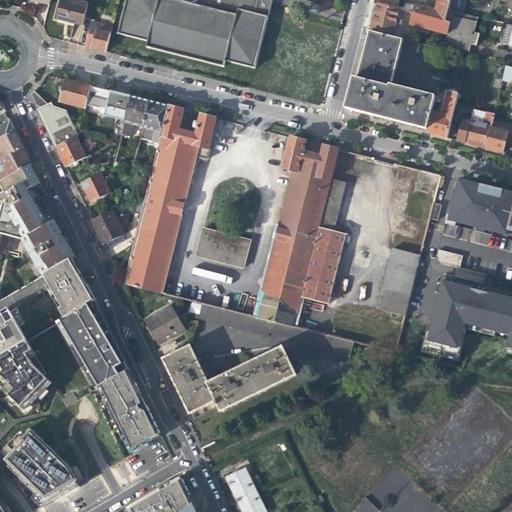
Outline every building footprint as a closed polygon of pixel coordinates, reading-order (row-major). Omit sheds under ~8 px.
[(63,20),(72,23),(78,2),(71,0),(62,0),(58,19),(63,20)] [(126,0),(118,34),(147,42),(146,48),(223,68),(225,62),(250,68),(254,69),(267,17),(271,0),(126,0)] [(377,0),(376,5),(412,14),(414,6),(405,3),(403,8),(397,6),(398,0),(377,0)] [(434,11),(414,6),(412,14),(444,22),(447,10),(449,0),(437,0),(436,2),(434,11)] [(449,0),(447,10),(453,11),(462,14),(464,0),(449,0)] [(88,4),(78,2),(72,23),(83,25),(88,4)] [(369,33),(372,34),(391,39),(391,38),(398,14),(400,15),(400,18),(408,20),(406,25),(446,35),(449,23),(444,22),(412,14),(376,5),(372,21),(369,33)] [(478,17),(462,14),(453,11),(449,23),(446,35),(442,51),(467,57),(471,45),(476,46),(479,34),(474,33),(478,17)] [(92,49),(106,52),(110,35),(97,32),(99,25),(91,23),(85,47),(92,49)] [(511,26),(505,24),(500,44),(511,46),(511,26)] [(112,28),(99,25),(97,32),(110,35),(112,28)] [(402,122),(427,128),(431,113),(435,99),(390,88),(402,41),(391,38),(391,39),(372,34),(370,42),(360,81),(355,80),(348,111),(361,115),(373,118),(374,115),(378,116),(402,122)] [(511,68),(504,66),(501,80),(511,82),(511,68)] [(438,115),(431,113),(427,128),(426,134),(433,136),(445,139),(461,80),(452,78),(444,109),(441,108),(439,110),(438,115)] [(85,109),(91,86),(77,83),(65,79),(64,82),(62,82),(59,91),(61,92),(59,102),(85,109)] [(104,117),(124,121),(130,96),(113,92),(103,89),(100,104),(106,110),(104,117)] [(44,124),(55,147),(76,138),(76,137),(70,123),(64,111),(46,104),(35,91),(29,95),(35,106),(40,107),(38,112),(44,124)] [(132,125),(143,127),(150,101),(141,99),(130,96),(124,121),(120,139),(125,140),(127,135),(129,136),(132,125)] [(149,141),(159,144),(169,106),(158,103),(150,101),(143,127),(152,130),(149,141)] [(0,138),(14,130),(10,121),(0,126),(0,113),(5,110),(2,104),(0,104),(0,138)] [(331,180),(339,149),(291,137),(286,156),(280,180),(290,182),(262,297),(167,273),(196,158),(206,161),(208,159),(210,151),(209,149),(208,149),(211,138),(214,139),(215,136),(216,130),(213,130),(216,118),(201,114),(199,124),(196,123),(194,124),(193,128),(194,129),(197,130),(195,135),(187,133),(178,131),(183,110),(169,106),(159,144),(124,285),(202,305),(294,328),(301,299),(328,306),(345,238),(345,235),(333,232),(345,183),(331,180)] [(470,145),(483,149),(488,129),(490,123),(492,115),(473,110),(469,124),(461,121),(455,142),(470,145)] [(82,125),(70,123),(76,137),(80,136),(82,125)] [(507,133),(488,129),(483,149),(494,151),(502,153),(507,133)] [(0,138),(0,150),(5,159),(23,149),(14,130),(0,138)] [(86,158),(76,138),(55,147),(59,156),(65,168),(86,158)] [(0,161),(0,180),(1,182),(31,164),(23,149),(5,159),(0,161)] [(0,184),(1,186),(5,194),(36,176),(33,169),(31,164),(1,182),(0,182),(0,184)] [(430,214),(440,175),(411,168),(409,179),(414,180),(410,197),(405,195),(402,208),(430,214)] [(107,172),(82,184),(87,196),(91,203),(110,194),(105,184),(112,181),(107,172)] [(34,186),(40,183),(36,176),(5,194),(0,196),(0,197),(3,202),(10,216),(35,201),(41,198),(34,186)] [(481,185),(459,180),(449,220),(508,235),(509,231),(511,231),(511,193),(488,187),(487,191),(480,189),(481,185)] [(38,207),(35,201),(10,216),(3,202),(0,211),(0,233),(2,234),(16,238),(18,230),(16,226),(41,212),(38,207)] [(438,219),(441,204),(434,203),(431,218),(438,219)] [(112,211),(91,221),(98,236),(103,245),(124,235),(112,211)] [(73,259),(76,257),(63,235),(51,215),(41,212),(16,226),(18,230),(16,238),(21,239),(42,277),(44,276),(53,270),(73,259)] [(203,229),(197,255),(243,267),(250,240),(203,229)] [(378,310),(389,313),(406,317),(421,255),(393,249),(378,310)] [(460,267),(463,256),(439,250),(436,261),(460,267)] [(95,301),(96,300),(85,275),(79,263),(76,257),(44,276),(47,280),(60,303),(58,305),(65,318),(95,301)] [(511,300),(476,291),(444,283),(427,349),(457,356),(465,324),(496,332),(497,328),(511,331),(511,332),(508,348),(511,349),(511,300)] [(127,370),(130,368),(125,360),(102,311),(100,312),(95,301),(65,318),(59,321),(60,323),(62,321),(100,386),(127,370)] [(191,303),(190,312),(199,314),(200,304),(191,303)] [(348,358),(353,343),(329,337),(294,328),(202,305),(198,320),(267,337),(268,332),(299,340),(298,345),(348,358)] [(161,344),(185,330),(170,306),(146,320),(149,326),(157,338),(161,344)] [(0,317),(11,312),(9,309),(0,313),(0,317)] [(0,355),(27,340),(11,312),(0,317),(0,355)] [(98,387),(100,386),(62,321),(60,323),(59,321),(58,322),(96,388),(98,387)] [(0,374),(8,382),(2,388),(24,410),(38,396),(47,387),(39,380),(45,375),(47,373),(27,340),(0,355),(0,364),(3,370),(0,373),(0,374)] [(171,376),(190,414),(216,401),(221,412),(297,376),(283,347),(267,355),(266,354),(263,355),(259,357),(260,359),(232,372),(231,370),(227,372),(224,374),(225,376),(208,384),(205,377),(207,375),(206,372),(204,369),(202,370),(193,351),(190,347),(163,359),(165,363),(171,376)] [(397,363),(382,370),(388,381),(403,374),(397,363)] [(134,383),(136,382),(130,368),(127,370),(134,383)] [(98,387),(124,440),(127,439),(133,452),(148,443),(146,440),(160,432),(143,397),(140,398),(139,395),(142,393),(136,382),(134,383),(127,370),(100,386),(98,387)] [(39,380),(47,387),(52,382),(45,375),(39,380)] [(48,449),(32,434),(30,432),(24,439),(19,434),(8,445),(15,452),(11,456),(8,460),(11,462),(24,474),(20,478),(36,493),(41,498),(46,503),(69,489),(74,487),(78,484),(76,481),(83,477),(77,467),(70,471),(68,468),(54,454),(57,451),(51,445),(48,449)] [(146,440),(148,443),(162,435),(160,432),(146,440)] [(127,439),(124,440),(130,453),(133,452),(127,439)] [(15,452),(8,445),(7,445),(4,449),(11,456),(15,452)] [(24,474),(11,462),(8,466),(20,478),(24,474)] [(232,490),(237,500),(256,491),(245,468),(226,477),(232,490)] [(184,511),(191,506),(195,503),(192,497),(183,478),(181,475),(173,479),(157,489),(151,492),(146,495),(124,508),(126,511),(184,511)] [(266,511),(256,491),(237,500),(242,511),(266,511)] [(41,498),(36,493),(32,498),(41,506),(46,503),(41,498)] [(199,511),(198,510),(195,503),(191,506),(184,511),(199,511)]
